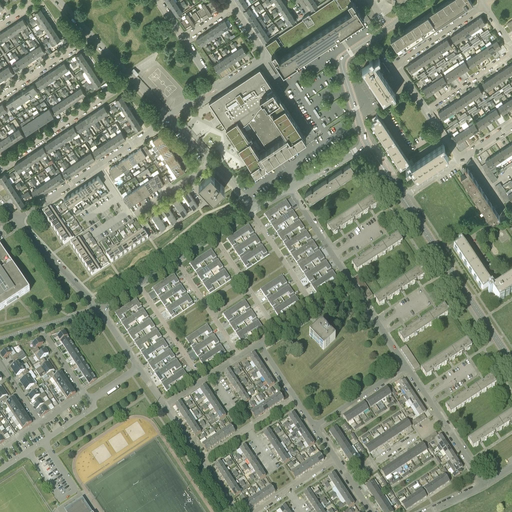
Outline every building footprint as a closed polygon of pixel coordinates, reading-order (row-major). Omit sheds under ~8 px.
[(207,13),(209,15),(212,13),(210,11),(216,7),(212,0),(206,5),(208,8),(205,10),(207,13)] [(248,0),(244,0),(239,4),(242,9),(251,3),(249,0),(248,0)] [(318,48),(324,44),(346,30),(359,21),(364,18),(359,10),(358,10),(356,6),(351,0),(331,0),(314,12),(312,13),(309,15),(309,14),(305,16),(302,18),(303,19),(297,23),(273,39),(267,43),(266,44),(265,44),(270,52),(275,58),(275,59),(279,65),(283,71),(286,69),(318,48)] [(279,9),(285,5),(281,0),(276,4),(279,9)] [(425,37),(431,33),(430,32),(466,8),(472,4),(473,3),(471,1),(470,0),(448,0),(427,14),(390,39),(397,48),(399,52),(404,49),(424,36),(425,37)] [(315,7),(317,6),(314,1),(308,4),(312,9),(315,7)] [(179,7),(175,2),(170,5),(173,11),(179,7)] [(201,8),(197,11),(201,17),(207,13),(205,10),(208,8),(206,5),(204,2),(201,4),(203,6),(201,8)] [(283,14),(289,10),(285,5),(279,9),(283,14)] [(177,16),(182,12),(180,9),(179,7),(173,11),(177,16)] [(243,11),(247,16),(252,12),(251,10),(249,7),(243,11)] [(36,16),(38,18),(43,14),(40,9),(34,13),(36,16)] [(250,21),(258,15),(255,10),(252,12),(247,16),(250,21)] [(286,19),(292,15),(289,10),(283,14),(286,19)] [(192,14),(189,15),(191,19),(189,20),(191,24),(193,26),(195,24),(194,22),(200,18),(196,11),(192,14)] [(187,17),(180,21),(185,28),(191,24),(189,20),(191,19),(189,15),(188,13),(185,15),(187,17)] [(43,14),(38,18),(39,20),(41,23),(47,19),(43,14)] [(254,26),(262,20),(259,15),(258,15),(250,21),(254,26)] [(292,15),(286,19),(288,22),(290,24),(292,22),(295,20),(292,15)] [(476,19),(480,26),(485,23),(481,16),(476,19)] [(23,29),(28,26),(23,19),(18,22),(23,29)] [(45,28),(50,24),(47,19),(41,23),(45,28)] [(475,29),(480,26),(476,19),(471,23),(475,29)] [(225,30),(229,27),(225,20),(220,23),(225,30)] [(262,28),(265,25),(262,20),(254,26),(257,31),(262,28)] [(18,32),(23,29),(18,22),(13,25),(18,32)] [(227,33),(225,30),(220,23),(215,26),(220,33),(223,31),(225,35),(227,33)] [(470,33),(475,29),(471,23),(466,26),(470,33)] [(48,33),(54,30),(50,24),(45,28),(48,33)] [(9,28),(15,38),(20,35),(18,32),(13,25),(9,28)] [(215,36),(220,33),(215,26),(211,30),(215,36)] [(465,36),(470,33),(466,26),(461,29),(465,36)] [(12,40),(15,38),(9,28),(4,31),(8,38),(10,37),(12,40)] [(260,36),(266,33),(266,32),(262,28),(257,31),(260,36)] [(267,39),(269,38),(267,35),(270,33),(274,31),(272,28),(269,31),(266,33),(260,36),(264,41),(267,39)] [(460,40),(465,36),(461,29),(456,33),(460,40)] [(54,30),(48,33),(51,38),(57,35),(54,30)] [(210,39),(215,36),(211,30),(206,33),(210,39)] [(0,35),(4,41),(8,38),(4,31),(0,33),(0,35)] [(205,43),(210,39),(206,33),(201,36),(205,43)] [(455,43),(460,40),(456,33),(451,36),(455,43)] [(55,45),(55,43),(60,40),(57,35),(51,38),(48,40),(45,43),(42,44),(45,50),(49,47),(47,45),(50,43),(52,47),(55,45)] [(201,46),(205,43),(201,36),(196,39),(201,46)] [(442,42),(446,49),(451,45),(447,38),(442,42)] [(492,43),(496,50),(501,47),(497,40),(492,43)] [(441,52),(446,49),(442,42),(437,45),(441,52)] [(491,53),(496,50),(492,43),(487,47),(491,53)] [(45,52),(44,50),(40,45),(37,47),(35,44),(34,45),(35,48),(40,55),(45,52)] [(436,55),(441,52),(437,45),(432,49),(436,55)] [(237,49),(242,56),(247,53),(242,46),(237,49)] [(486,57),(491,53),(487,47),(482,50),(486,57)] [(35,58),(40,55),(35,48),(31,51),(35,58)] [(242,56),(237,49),(235,51),(233,52),(237,59),(242,56)] [(431,59),(436,55),(432,49),(427,52),(431,59)] [(35,58),(31,51),(28,53),(26,50),(24,51),(26,54),(30,61),(35,58)] [(481,60),(486,57),(482,50),(477,53),(481,60)] [(77,59),(79,61),(84,57),(81,52),(75,56),(77,59)] [(232,62),(237,59),(233,52),(228,56),(232,62)] [(426,62),(431,59),(427,52),(422,55),(426,62)] [(395,94),(382,74),(380,71),(386,67),(383,61),(381,62),(379,59),(380,59),(379,57),(377,54),(375,55),(375,54),(374,54),(374,53),(373,53),(372,53),(371,53),(370,53),(369,53),(367,55),(369,58),(360,64),(383,99),(387,97),(387,98),(391,96),(392,97),(395,94)] [(476,63),(481,60),(477,53),(471,57),(476,63)] [(26,64),(30,61),(26,54),(21,57),(26,64)] [(421,65),(426,62),(422,55),(417,59),(421,65)] [(228,65),(232,62),(228,56),(223,59),(228,65)] [(21,67),(26,64),(21,57),(17,61),(21,67)] [(80,63),(82,66),(87,62),(84,57),(79,61),(80,63)] [(471,67),(476,63),(471,57),(466,60),(471,67)] [(223,69),(228,65),(223,59),(218,62),(223,69)] [(416,69),(421,65),(417,59),(412,62),(416,69)] [(21,67),(17,61),(14,62),(12,64),(16,71),(21,67)] [(460,64),(464,71),(469,68),(465,61),(460,64)] [(85,71),(91,68),(87,62),(82,66),(85,71)] [(218,72),(223,69),(218,62),(214,65),(218,72)] [(411,72),(416,69),(412,62),(407,65),(411,72)] [(64,72),(69,69),(64,63),(59,66),(64,72)] [(459,75),(464,71),(460,64),(455,68),(459,75)] [(13,73),(9,66),(6,68),(4,65),(2,66),(4,69),(8,76),(13,73)] [(59,76),(64,72),(59,66),(55,69),(59,76)] [(507,77),(511,73),(507,66),(502,70),(507,77)] [(89,76),(94,73),(91,68),(85,71),(89,76)] [(255,172),(284,153),(306,138),(260,68),(209,102),(250,164),(255,172)] [(454,78),(459,75),(455,68),(450,71),(454,78)] [(0,73),(3,79),(8,76),(4,69),(2,70),(1,69),(0,69),(0,73)] [(54,79),(59,76),(55,69),(50,72),(54,79)] [(501,80),(507,77),(502,70),(497,73),(501,80)] [(449,81),(454,78),(450,71),(444,74),(449,81)] [(49,82),(54,79),(50,72),(45,75),(49,82)] [(92,82),(98,78),(94,73),(89,76),(92,82)] [(496,83),(501,80),(497,73),(492,76),(496,83)] [(40,79),(45,85),(47,84),(49,82),(45,75),(40,79)] [(438,79),(442,86),(447,82),(443,76),(438,79)] [(491,87),(496,83),(492,76),(487,80),(491,87)] [(92,89),(95,87),(101,83),(98,78),(92,82),(89,84),(90,86),(92,89)] [(40,88),(45,85),(40,79),(35,82),(40,88)] [(437,89),(442,86),(438,79),(433,82),(437,89)] [(486,90),(491,87),(487,80),(482,83),(486,90)] [(432,92),(437,89),(433,82),(428,86),(432,92)] [(29,88),(33,95),(38,92),(33,85),(29,88)] [(427,96),(432,92),(428,86),(423,89),(427,96)] [(473,89),(478,96),(483,92),(478,86),(473,89)] [(33,95),(29,88),(24,91),(30,100),(34,97),(33,95)] [(85,94),(81,88),(76,91),(80,97),(85,94)] [(473,99),(478,96),(473,89),(468,92),(473,99)] [(30,100),(24,91),(20,94),(24,101),(29,98),(30,100)] [(76,101),(80,97),(76,91),(71,94),(76,101)] [(468,102),(473,99),(468,92),(463,96),(468,102)] [(68,96),(66,93),(64,94),(71,104),(76,101),(71,94),(68,96)] [(20,104),(24,101),(20,94),(15,97),(20,104)] [(71,104),(64,94),(62,96),(64,98),(61,100),(66,107),(71,104)] [(119,104),(125,101),(121,96),(116,99),(119,104)] [(463,106),(468,102),(463,96),(458,99),(463,106)] [(15,107),(20,104),(15,97),(11,100),(15,107)] [(66,107),(61,100),(59,102),(57,99),(55,100),(57,103),(61,110),(66,107)] [(458,109),(463,106),(458,99),(453,102),(458,109)] [(11,110),(15,107),(11,100),(6,103),(11,110)] [(507,110),(511,107),(511,106),(508,100),(503,104),(507,110)] [(122,110),(128,106),(125,101),(119,104),(122,110)] [(453,112),(458,109),(453,102),(448,106),(453,112)] [(56,113),(61,110),(57,103),(52,107),(56,113)] [(502,114),(507,110),(503,104),(498,107),(502,114)] [(103,116),(108,113),(104,106),(99,109),(103,116)] [(126,115),(131,111),(128,106),(122,110),(126,115)] [(448,116),(453,112),(448,106),(443,109),(448,116)] [(49,118),(54,115),(49,108),(44,111),(49,118)] [(491,111),(495,118),(500,115),(496,108),(491,111)] [(99,119),(101,117),(103,116),(99,109),(94,112),(99,119)] [(442,119),(448,116),(443,109),(438,112),(442,119)] [(44,121),(49,118),(44,111),(40,114),(44,121)] [(129,120),(135,116),(131,111),(126,115),(129,120)] [(490,121),(495,118),(491,111),(486,115),(490,121)] [(40,124),(44,121),(40,114),(40,115),(38,112),(34,115),(40,124)] [(90,115),(96,125),(98,124),(96,121),(99,119),(94,112),(90,115)] [(35,127),(40,124),(34,115),(29,118),(30,121),(35,127)] [(94,127),(96,125),(90,115),(85,118),(89,125),(92,123),(94,127)] [(412,159),(409,161),(399,146),(379,115),(376,116),(378,119),(371,123),(400,166),(404,164),(406,162),(409,166),(405,168),(407,170),(410,168),(416,177),(437,163),(448,156),(442,148),(445,146),(443,144),(414,163),(412,159)] [(485,125),(490,121),(486,115),(481,118),(485,125)] [(138,121),(135,116),(129,120),(133,125),(138,121)] [(84,128),(89,125),(85,118),(80,122),(84,128)] [(480,128),(485,125),(481,118),(476,121),(480,128)] [(31,130),(35,127),(30,121),(26,123),(31,130)] [(138,121),(133,125),(134,127),(136,130),(142,126),(138,121)] [(80,132),(82,130),(84,128),(80,122),(75,125),(80,132)] [(26,133),(31,130),(26,123),(22,126),(26,133)] [(469,126),(473,133),(479,129),(474,123),(469,126)] [(468,136),(473,133),(469,126),(468,124),(463,128),(468,136)] [(73,136),(78,133),(73,126),(69,129),(73,136)] [(463,139),(468,136),(463,128),(458,131),(463,139)] [(19,138),(23,135),(19,129),(14,132),(19,138)] [(69,129),(64,132),(68,139),(70,142),(73,141),(75,139),(73,136),(69,129)] [(458,143),(463,139),(458,131),(456,133),(456,134),(454,136),(458,143)] [(14,142),(19,138),(14,132),(9,135),(14,142)] [(63,142),(68,139),(64,132),(59,136),(63,142)] [(121,142),(126,139),(121,132),(116,135),(121,142)] [(156,144),(163,139),(162,138),(163,137),(161,134),(153,140),(156,144)] [(2,135),(0,136),(2,140),(0,141),(4,148),(9,145),(5,138),(4,138),(2,135)] [(9,145),(14,142),(9,135),(5,138),(9,145)] [(121,142),(116,135),(112,138),(116,145),(121,142)] [(59,145),(63,142),(59,136),(54,139),(59,145)] [(107,137),(105,138),(107,141),(111,148),(116,145),(112,138),(109,140),(107,137)] [(54,149),(59,145),(54,139),(49,142),(54,149)] [(156,144),(153,146),(156,151),(167,143),(165,141),(164,141),(163,139),(156,144)] [(106,151),(111,148),(107,141),(102,144),(106,151)] [(49,152),(54,149),(49,142),(45,145),(49,152)] [(167,143),(156,151),(159,155),(162,154),(169,148),(168,147),(169,146),(167,143)] [(102,154),(106,151),(102,144),(97,148),(102,154)] [(43,146),(38,150),(45,159),(47,163),(49,161),(47,158),(45,155),(47,153),(43,146)] [(136,151),(141,159),(146,156),(148,154),(147,152),(143,147),(140,148),(138,150),(136,151)] [(505,157),(510,154),(505,147),(500,150),(505,157)] [(97,158),(102,154),(97,148),(92,151),(97,158)] [(162,154),(165,158),(173,152),(171,150),(170,150),(169,148),(162,154)] [(38,150),(33,153),(38,159),(40,158),(42,161),(45,164),(47,163),(45,159),(38,150)] [(500,161),(505,157),(500,150),(495,154),(500,161)] [(137,162),(141,159),(136,151),(134,153),(134,152),(131,154),(137,162)] [(90,162),(95,159),(91,152),(86,155),(90,162)] [(165,164),(168,162),(175,157),(174,156),(175,155),(173,152),(165,158),(162,159),(165,164)] [(33,163),(38,159),(33,153),(29,156),(33,163)] [(132,165),(137,162),(131,154),(129,156),(127,157),(132,165)] [(501,162),(500,161),(495,154),(490,157),(495,164),(496,166),(501,162)] [(86,165),(90,162),(86,155),(81,158),(86,165)] [(28,166),(33,163),(29,156),(24,159),(28,166)] [(86,165),(81,158),(78,160),(76,157),(74,158),(76,161),(81,168),(86,165)] [(128,168),(132,165),(127,157),(125,159),(125,158),(122,160),(128,168)] [(168,162),(171,167),(179,161),(177,159),(176,159),(175,157),(168,162)] [(490,167),(495,164),(490,157),(485,160),(486,162),(488,165),(490,167)] [(24,159),(19,162),(24,169),(26,172),(28,171),(30,169),(28,166),(24,159)] [(129,171),(128,168),(122,160),(120,161),(120,162),(118,163),(125,174),(129,171)] [(76,171),(81,168),(76,161),(71,165),(76,171)] [(174,171),(174,172),(181,167),(180,165),(181,164),(179,161),(171,167),(174,171)] [(19,172),(23,169),(19,162),(14,165),(19,172)] [(71,175),(76,171),(71,165),(70,166),(68,163),(67,163),(65,165),(71,175)] [(116,164),(113,166),(119,174),(120,177),(125,174),(118,163),(116,165),(116,164)] [(341,169),(335,173),(329,178),(328,178),(328,179),(327,179),(326,179),(320,183),(314,188),(313,188),(311,189),(305,194),(307,197),(306,197),(307,199),(308,198),(310,201),(317,196),(325,191),(340,181),(348,176),(355,171),(350,163),(344,168),(343,169),(342,169),(341,169)] [(66,178),(71,175),(65,165),(63,166),(65,169),(62,171),(66,178)] [(112,173),(109,175),(114,182),(116,180),(120,177),(119,174),(113,166),(111,167),(111,168),(109,170),(112,173)] [(499,216),(483,192),(467,168),(465,166),(464,167),(463,166),(462,167),(461,170),(464,174),(462,175),(460,176),(481,206),(489,219),(493,217),(495,219),(499,216)] [(177,176),(185,171),(183,168),(182,168),(181,167),(174,172),(177,176)] [(55,171),(53,172),(55,175),(60,182),(65,179),(58,169),(55,171)] [(160,172),(153,177),(160,187),(164,184),(161,178),(163,177),(160,172)] [(213,199),(219,193),(225,187),(211,172),(199,184),(213,199)] [(0,179),(2,182),(8,179),(11,177),(9,174),(6,176),(4,173),(0,176),(0,179)] [(55,185),(60,182),(55,175),(50,179),(55,185)] [(46,177),(44,179),(46,182),(50,189),(55,185),(50,179),(48,176),(46,177)] [(98,176),(94,179),(99,187),(103,184),(98,176)] [(11,177),(2,182),(5,187),(11,184),(9,181),(12,179),(11,177)] [(156,190),(160,187),(153,177),(149,179),(156,190)] [(94,179),(89,182),(94,190),(95,189),(99,187),(94,179)] [(152,193),(156,190),(149,179),(145,182),(152,193)] [(46,192),(50,189),(46,182),(41,185),(46,192)] [(89,182),(85,184),(92,194),(96,191),(95,189),(94,190),(89,182)] [(147,195),(152,193),(145,182),(141,185),(147,195)] [(5,187),(9,193),(18,187),(16,185),(13,187),(11,184),(5,187)] [(85,184),(81,187),(88,197),(92,194),(85,184)] [(41,195),(46,192),(41,185),(36,188),(41,195)] [(143,198),(147,195),(141,185),(136,188),(143,198)] [(18,187),(9,193),(12,198),(18,194),(16,191),(19,189),(18,187)] [(81,187),(77,190),(82,198),(83,200),(88,197),(81,187)] [(36,198),(41,195),(36,188),(31,191),(36,198)] [(139,201),(143,198),(136,188),(132,191),(139,201)] [(77,190),(72,193),(78,201),(82,198),(77,190)] [(187,202),(193,198),(188,190),(182,195),(187,202)] [(135,204),(139,201),(132,191),(128,194),(135,204)] [(72,193),(68,196),(73,204),(74,203),(78,201),(72,193)] [(15,203),(24,197),(23,195),(20,197),(18,194),(12,198),(15,203)] [(130,207),(135,204),(128,194),(123,196),(130,207)] [(68,196),(64,199),(70,209),(75,205),(74,203),(73,204),(68,196)] [(25,204),(22,201),(26,199),(24,197),(15,203),(19,208),(25,204)] [(356,219),(363,215),(369,211),(369,210),(371,209),(372,209),(378,205),(373,197),(357,207),(342,217),(327,227),(332,235),(338,231),(339,231),(341,229),(347,225),(353,221),(354,221),(356,219)] [(178,208),(182,205),(179,199),(178,198),(173,201),(178,208)] [(193,208),(198,205),(193,198),(187,202),(189,205),(191,204),(193,208)] [(275,207),(279,212),(286,207),(288,210),(286,211),(287,213),(292,210),(291,208),(286,200),(275,207)] [(165,216),(172,212),(168,206),(167,205),(162,208),(164,210),(162,211),(165,216)] [(183,215),(187,212),(186,210),(182,205),(178,208),(183,215)] [(53,206),(42,213),(46,218),(56,211),(53,206)] [(271,224),(276,221),(274,219),(273,220),(271,217),(279,212),(275,207),(264,214),(269,222),(270,222),(271,224)] [(294,223),(299,220),(297,218),(298,218),(292,210),(287,213),(282,217),(285,222),(292,217),(294,220),(293,221),(294,223)] [(56,211),(46,218),(49,222),(57,217),(59,215),(56,211)] [(156,222),(161,219),(157,213),(156,212),(152,215),(156,222)] [(165,216),(161,219),(163,222),(169,218),(172,222),(177,219),(176,218),(172,212),(165,216)] [(57,217),(49,222),(52,227),(60,221),(57,217)] [(278,234),(282,231),(281,229),(279,230),(278,227),(285,222),(282,217),(276,221),(271,224),(276,232),(277,232),(278,234)] [(161,219),(156,222),(162,229),(166,226),(165,225),(163,222),(161,219)] [(301,233),(305,230),(304,228),(299,220),(294,223),(289,227),(292,232),(299,227),(301,230),(299,231),(301,233)] [(60,221),(52,227),(55,231),(63,225),(60,221)] [(63,225),(55,231),(58,236),(68,229),(65,224),(63,225)] [(238,232),(241,237),(249,232),(250,235),(246,237),(247,238),(246,238),(245,240),(246,241),(255,235),(253,233),(254,233),(248,225),(238,232)] [(285,244),(289,241),(286,236),(292,232),(289,227),(282,231),(278,234),(277,234),(283,242),(285,244)] [(68,229),(58,236),(61,240),(71,233),(68,229)] [(142,230),(138,233),(143,241),(148,238),(142,230)] [(307,244),(312,240),(311,238),(306,230),(305,230),(301,233),(296,237),(299,242),(306,238),(308,240),(306,241),(307,244)] [(234,249),(239,246),(237,243),(235,245),(234,242),(241,237),(238,232),(227,239),(232,247),(233,247),(234,249)] [(71,233),(61,240),(62,242),(64,245),(69,241),(72,239),(74,238),(71,233)] [(133,236),(139,244),(143,241),(138,233),(133,236)] [(132,234),(127,237),(134,248),(139,244),(133,236),(132,234)] [(373,250),(367,254),(360,258),(360,259),(358,260),(351,264),(357,272),(358,271),(364,267),(372,262),(379,257),(387,252),(395,247),(402,242),(397,234),(391,238),(390,239),(391,239),(389,240),(388,240),(382,244),(376,248),(375,249),(373,250)] [(244,242),(247,247),(255,242),(257,245),(255,246),(256,246),(254,247),(255,249),(261,245),(260,243),(255,235),(246,241),(244,242)] [(79,238),(71,244),(74,249),(84,242),(81,237),(79,238)] [(127,237),(123,240),(124,242),(130,251),(134,248),(127,237)] [(291,254),(296,251),(293,246),(299,242),(296,237),(289,241),(285,244),(284,244),(289,252),(290,252),(291,254)] [(494,283),(491,285),(482,270),(461,239),(459,240),(460,242),(454,247),(483,290),(489,286),(491,290),(488,292),(489,294),(493,292),(498,301),(511,291),(511,276),(497,287),(494,283)] [(312,255),(319,251),(317,249),(318,248),(312,240),(307,244),(302,247),(305,252),(311,249),(313,252),(311,253),(312,255)] [(84,242),(74,249),(77,253),(87,246),(86,244),(84,242)] [(120,245),(125,253),(130,251),(124,242),(120,245)] [(251,252),(250,250),(242,255),(240,252),(247,247),(244,242),(239,246),(234,249),(239,257),(241,259),(251,252)] [(119,243),(114,246),(121,257),(125,253),(120,245),(119,243)] [(251,252),(254,257),(262,252),(264,255),(262,256),(264,258),(268,255),(267,253),(262,245),(261,245),(255,249),(251,252)] [(0,246),(0,311),(4,309),(30,291),(0,246)] [(87,246),(77,253),(80,258),(90,251),(87,246)] [(114,246),(109,249),(110,251),(111,251),(116,260),(121,257),(114,246)] [(298,264),(304,260),(303,258),(301,259),(299,260),(298,257),(305,252),(302,247),(296,251),(291,254),(296,263),(297,262),(298,264)] [(213,263),(217,260),(216,258),(216,257),(211,249),(201,256),(204,261),(210,258),(213,263)] [(321,264),(325,261),(324,259),(324,258),(319,250),(319,251),(312,255),(309,257),(312,262),(319,258),(321,260),(319,262),(321,264)] [(90,251),(80,258),(83,262),(91,256),(91,257),(93,255),(90,251)] [(110,251),(106,254),(112,263),(116,260),(111,251),(110,251)] [(247,269),(252,266),(250,264),(252,262),(250,260),(254,257),(251,252),(241,259),(240,259),(245,267),(246,267),(247,269)] [(91,256),(83,262),(86,266),(94,261),(91,257),(91,256)] [(197,273),(201,270),(198,265),(204,261),(201,256),(190,263),(195,272),(195,271),(197,273)] [(305,274),(309,271),(308,269),(306,270),(304,267),(312,262),(309,257),(304,260),(298,264),(297,265),(303,273),(303,272),(305,274)] [(218,273),(224,270),(223,268),(223,267),(218,259),(217,260),(213,263),(207,266),(210,272),(216,268),(218,270),(217,271),(218,273)] [(327,274),(332,271),(331,269),(331,268),(326,260),(325,261),(321,264),(315,267),(318,273),(326,268),(328,271),(326,272),(327,274)] [(94,261),(86,266),(89,271),(97,265),(94,261)] [(97,265),(89,271),(92,276),(100,270),(97,265)] [(203,283),(208,280),(205,275),(210,272),(207,266),(201,270),(197,273),(196,274),(202,282),(202,281),(203,283)] [(311,284),(316,281),(314,279),(313,280),(311,278),(318,273),(315,267),(309,271),(305,274),(304,275),(309,283),(310,282),(311,284)] [(404,278),(389,288),(374,298),(379,306),(385,302),(386,302),(386,301),(387,301),(388,300),(394,296),(400,292),(401,292),(401,291),(403,290),(409,286),(416,282),(416,281),(418,280),(419,280),(425,276),(422,271),(421,269),(421,270),(420,268),(404,278)] [(225,281),(226,283),(231,280),(229,278),(230,277),(224,269),(224,270),(218,273),(214,277),(217,282),(225,277),(226,280),(225,281)] [(322,278),(325,283),(332,278),(334,281),(333,282),(334,284),(339,281),(337,279),(338,278),(332,270),(332,271),(327,274),(322,278)] [(163,281),(167,286),(174,281),(176,284),(174,285),(176,287),(180,284),(179,282),(174,274),(163,281)] [(271,282),(275,287),(282,282),(284,285),(282,286),(283,288),(288,285),(287,283),(282,275),(271,282)] [(210,294),(216,290),(215,287),(213,289),(211,286),(217,282),(214,277),(208,280),(203,283),(203,284),(208,292),(209,291),(210,294)] [(318,295),(324,290),(323,288),(321,289),(319,287),(325,283),(322,278),(316,281),(311,284),(311,285),(316,293),(316,292),(318,295)] [(163,281),(152,288),(158,296),(159,298),(164,295),(163,293),(161,294),(159,291),(161,290),(167,286),(163,281)] [(267,299),(272,296),(270,294),(269,295),(267,292),(275,287),(271,282),(260,289),(265,297),(266,297),(267,299)] [(176,287),(170,291),(174,296),(178,293),(181,298),(187,294),(185,292),(186,292),(181,284),(180,284),(176,287)] [(290,298),(295,295),(293,293),(294,293),(288,285),(283,288),(278,292),(281,297),(288,292),(290,295),(289,296),(290,298)] [(159,298),(164,306),(165,306),(166,308),(172,304),(171,302),(167,304),(166,301),(174,296),(170,291),(164,295),(159,298)] [(274,309),(279,306),(277,304),(275,305),(274,302),(281,297),(278,292),(272,296),(267,299),(272,307),(273,307),(274,309)] [(186,303),(189,308),(194,305),(192,302),(187,294),(181,298),(177,301),(181,306),(186,303)] [(295,306),(297,309),(301,306),(300,303),(295,295),(290,298),(284,302),(288,307),(295,302),(297,305),(295,306)] [(126,305),(130,310),(136,306),(138,309),(137,310),(138,312),(143,309),(141,307),(142,307),(136,299),(126,305)] [(245,314),(251,310),(249,308),(250,308),(244,300),(234,307),(237,312),(243,308),(245,311),(243,312),(245,314)] [(173,318),(181,313),(179,311),(174,314),(172,311),(181,306),(177,301),(172,304),(166,308),(171,316),(173,318)] [(281,319),(285,316),(284,314),(282,315),(280,312),(288,307),(284,302),(279,306),(274,309),(273,309),(279,317),(281,319)] [(122,323),(126,320),(125,317),(123,319),(122,316),(130,310),(126,305),(115,313),(120,321),(121,321),(122,323)] [(420,321),(414,325),(407,329),(407,330),(405,331),(398,335),(404,343),(411,338),(419,333),(426,328),(434,323),(442,318),(449,313),(448,311),(449,311),(448,310),(447,310),(444,305),(438,309),(437,309),(438,310),(436,311),(435,311),(429,315),(423,319),(422,320),(420,321)] [(230,324),(237,319),(236,317),(231,320),(230,317),(237,312),(234,307),(223,314),(228,322),(229,322),(230,324)] [(143,323),(149,319),(148,317),(143,309),(138,312),(133,316),(136,321),(141,317),(143,320),(142,321),(143,323)] [(253,323),(257,320),(256,318),(251,310),(245,314),(240,317),(244,322),(251,317),(253,320),(251,321),(253,323)] [(129,333),(134,329),(133,327),(132,328),(130,329),(128,326),(136,321),(133,316),(126,320),(122,323),(121,323),(127,331),(129,333)] [(237,334),(241,331),(240,329),(238,330),(236,327),(244,322),(240,317),(237,319),(230,324),(235,332),(237,334)] [(150,333),(156,329),(155,327),(150,319),(149,319),(143,323),(139,326),(143,331),(148,327),(150,330),(148,331),(150,333)] [(256,332),(258,334),(264,330),(263,328),(258,320),(257,320),(253,323),(247,327),(251,332),(258,327),(260,330),(256,332)] [(197,331),(201,336),(207,332),(209,334),(206,337),(207,339),(213,335),(212,333),(212,332),(207,324),(197,331)] [(335,339),(335,338),(321,324),(309,335),(324,350),(335,339)] [(135,343),(140,340),(138,338),(137,339),(135,336),(143,331),(139,326),(134,329),(129,333),(128,333),(133,341),(134,341),(135,343)] [(243,344),(249,340),(248,338),(245,340),(243,337),(251,332),(247,327),(241,331),(237,334),(236,334),(242,342),(243,344)] [(157,343),(163,339),(161,337),(162,337),(156,329),(150,333),(146,336),(150,341),(155,337),(157,340),(155,341),(157,343)] [(193,348),(198,344),(195,340),(201,336),(197,331),(185,339),(191,347),(191,346),(193,348)] [(62,344),(70,339),(65,332),(56,334),(57,337),(58,337),(60,341),(60,342),(61,341),(62,344)] [(215,348),(220,345),(219,343),(214,334),(213,335),(207,339),(203,341),(207,346),(214,342),(216,345),(214,346),(215,348)] [(142,353),(146,350),(145,348),(143,349),(142,346),(150,341),(146,336),(140,340),(135,343),(140,351),(141,351),(142,353)] [(34,354),(39,351),(37,348),(43,344),(40,340),(40,339),(30,342),(30,343),(31,343),(35,349),(32,351),(34,354)] [(68,352),(75,347),(70,339),(62,344),(68,352)] [(153,346),(156,351),(163,346),(165,349),(162,351),(163,352),(162,353),(162,354),(169,349),(168,347),(163,339),(157,343),(153,346)] [(466,351),(472,347),(467,339),(451,349),(436,359),(421,369),(426,377),(432,373),(433,373),(433,372),(435,371),(441,367),(448,363),(448,362),(449,362),(450,361),(457,357),(463,352),(464,351),(465,351),(466,351)] [(198,357),(203,354),(202,353),(201,354),(199,352),(207,346),(203,341),(198,344),(193,348),(192,349),(197,357),(198,356),(198,357)] [(219,357),(221,359),(227,355),(225,353),(226,353),(220,345),(215,348),(210,352),(213,357),(219,353),(220,356),(219,357)] [(148,363),(155,359),(153,357),(152,358),(150,355),(156,351),(153,346),(146,350),(142,353),(141,353),(147,361),(148,363)] [(73,360),(80,355),(75,347),(68,352),(73,360)] [(14,362),(19,358),(22,356),(20,353),(17,356),(16,354),(13,356),(8,350),(9,349),(8,349),(0,351),(0,354),(3,359),(9,355),(14,362)] [(171,362),(176,359),(175,357),(170,349),(169,349),(162,354),(160,355),(163,361),(170,356),(172,359),(170,360),(171,362)] [(39,361),(43,358),(48,355),(45,350),(41,353),(39,351),(34,354),(39,361)] [(206,369),(211,366),(209,363),(207,365),(206,362),(213,357),(210,352),(209,350),(203,354),(198,357),(199,358),(199,359),(204,367),(205,366),(206,369)] [(252,362),(258,358),(254,353),(249,357),(252,362)] [(79,368),(86,363),(80,355),(73,360),(79,368)] [(155,373),(161,369),(161,367),(159,369),(158,368),(159,368),(157,365),(163,361),(160,355),(155,359),(148,363),(153,371),(154,371),(155,373)] [(14,372),(24,365),(19,358),(14,362),(15,365),(11,368),(14,372)] [(39,374),(51,366),(48,362),(47,363),(43,358),(39,361),(40,364),(39,365),(41,367),(36,370),(39,374)] [(255,367),(261,363),(258,358),(252,362),(255,367)] [(174,375),(183,369),(181,367),(182,367),(176,359),(171,362),(166,366),(170,371),(175,368),(176,370),(172,373),(174,375)] [(24,365),(28,370),(33,367),(30,361),(24,365)] [(84,376),(91,371),(86,363),(79,368),(84,376)] [(256,374),(259,372),(264,368),(261,363),(255,367),(257,369),(254,371),(254,372),(256,374)] [(23,376),(28,373),(24,365),(14,372),(17,377),(21,373),(23,376)] [(52,378),(55,376),(52,371),(53,370),(51,366),(39,374),(42,378),(46,375),(47,377),(49,376),(51,379),(52,378)] [(162,383),(166,380),(165,378),(163,379),(162,376),(170,371),(166,366),(161,369),(155,373),(160,381),(161,381),(162,383)] [(262,377),(268,373),(264,368),(259,372),(262,377)] [(181,378),(185,383),(189,380),(188,377),(183,369),(174,375),(172,376),(176,382),(181,378)] [(224,373),(227,378),(236,372),(234,370),(231,372),(229,369),(224,373)] [(97,380),(96,379),(91,371),(84,376),(89,385),(97,380)] [(52,378),(55,383),(64,377),(61,372),(55,376),(52,378)] [(230,383),(236,380),(234,377),(237,375),(236,372),(227,378),(230,383)] [(32,380),(32,381),(33,380),(28,373),(23,376),(25,379),(20,382),(23,386),(32,380)] [(266,382),(271,379),(268,373),(262,377),(266,382)] [(169,393),(173,390),(172,388),(170,389),(168,386),(176,382),(172,376),(166,380),(162,383),(161,383),(167,391),(169,393)] [(481,394),(489,389),(496,384),(491,376),(485,380),(484,380),(485,381),(483,382),(482,382),(476,386),(469,390),(469,391),(468,391),(467,392),(461,396),(454,400),(454,401),(453,401),(452,402),(445,406),(447,409),(447,410),(448,411),(450,414),(458,409),(466,404),(473,399),(481,394)] [(55,383),(58,387),(67,381),(64,377),(55,383)] [(264,387),(267,385),(269,387),(274,384),(271,379),(266,382),(262,384),(264,387)] [(33,390),(38,387),(36,384),(35,385),(32,381),(32,380),(23,386),(26,391),(31,388),(33,390)] [(234,388),(239,385),(243,383),(241,380),(238,382),(236,380),(230,383),(234,388)] [(399,391),(402,390),(408,386),(404,380),(398,384),(400,387),(397,388),(399,391)] [(58,387),(61,391),(69,385),(67,381),(58,387)] [(61,391),(63,395),(72,389),(69,385),(61,391)] [(203,394),(209,390),(205,385),(200,389),(203,394)] [(237,394),(243,390),(239,385),(234,388),(237,394)] [(405,395),(411,391),(408,386),(402,390),(405,395)] [(42,395),(41,395),(39,390),(40,390),(38,387),(33,390),(35,393),(29,397),(32,401),(34,400),(42,395)] [(386,398),(391,394),(387,387),(381,391),(386,398)] [(66,400),(76,394),(75,394),(72,389),(63,395),(66,400)] [(207,399),(212,395),(209,390),(203,394),(207,399)] [(241,399),(246,395),(249,393),(247,391),(245,393),(243,390),(237,394),(241,399)] [(381,401),(386,398),(381,391),(376,394),(381,401)] [(407,402),(409,400),(415,396),(411,391),(405,395),(403,397),(407,402)] [(5,404),(9,401),(5,396),(6,396),(4,392),(0,394),(0,401),(1,403),(2,402),(4,405),(4,404),(5,404)] [(279,403),(284,400),(279,393),(276,395),(274,392),(272,393),(274,396),(279,403)] [(46,403),(45,403),(43,399),(47,397),(44,393),(41,395),(42,395),(34,400),(36,402),(35,402),(36,403),(37,404),(34,405),(37,409),(39,407),(46,403)] [(250,400),(248,397),(250,395),(249,393),(246,395),(241,399),(244,404),(245,403),(250,400)] [(376,405),(381,401),(376,394),(371,398),(376,405)] [(207,407),(210,404),(216,400),(212,395),(207,399),(208,402),(205,404),(207,407)] [(274,406),(279,403),(274,396),(270,399),(274,406)] [(412,406),(418,402),(415,396),(409,400),(412,406)] [(5,404),(8,408),(17,402),(14,398),(9,401),(5,404)] [(370,408),(376,405),(371,398),(366,401),(370,408)] [(269,409),(274,406),(270,399),(265,403),(269,409)] [(51,411),(50,410),(48,407),(52,405),(49,400),(45,403),(46,403),(39,407),(41,410),(40,410),(41,410),(42,411),(39,413),(42,416),(41,416),(41,417),(51,411)] [(213,409),(219,406),(216,400),(210,404),(213,409)] [(178,410),(184,407),(181,401),(175,405),(178,410)] [(8,408),(11,412),(20,406),(17,402),(8,408)] [(260,415),(265,412),(260,406),(258,402),(255,404),(253,406),(260,415)] [(363,413),(369,410),(364,402),(359,406),(363,413)] [(416,411),(422,407),(418,402),(412,406),(416,411)] [(265,412),(269,409),(265,403),(260,406),(265,412)] [(187,412),(186,409),(189,407),(187,405),(184,407),(178,410),(182,415),(187,412)] [(11,412),(14,416),(23,410),(20,406),(11,412)] [(215,412),(217,414),(222,411),(219,406),(213,409),(215,412)] [(255,419),(260,415),(253,406),(251,407),(253,410),(251,412),(255,419)] [(358,416),(363,413),(359,406),(353,409),(358,416)] [(416,411),(419,416),(421,415),(423,414),(425,412),(422,407),(416,411)] [(353,420),(358,416),(353,409),(348,413),(353,420)] [(14,416),(17,421),(26,415),(23,410),(14,416)] [(511,410),(498,420),(483,430),(468,440),(473,448),(479,443),(480,443),(479,443),(481,442),(482,442),(488,438),(494,434),(495,433),(497,432),(503,428),(510,423),(511,422),(511,421),(511,410)] [(220,420),(225,417),(226,416),(222,411),(217,414),(218,417),(220,420)] [(185,421),(191,417),(187,412),(182,415),(185,421)] [(292,422),(297,418),(294,413),(288,417),(292,422)] [(348,423),(353,420),(348,413),(343,416),(348,423)] [(17,421),(20,425),(28,419),(26,415),(17,421)] [(189,426),(194,422),(191,417),(185,421),(189,426)] [(297,418),(292,422),(288,424),(290,426),(290,427),(294,425),(295,427),(301,423),(297,418)] [(28,419),(20,425),(22,429),(22,430),(32,423),(31,423),(28,419)] [(406,430),(411,427),(407,420),(401,423),(406,430)] [(401,434),(406,430),(401,423),(400,421),(394,424),(396,427),(401,434)] [(192,431),(198,427),(194,422),(189,426),(192,431)] [(293,431),(294,432),(295,434),(304,428),(301,423),(295,427),(296,429),(293,431)] [(226,428),(230,435),(235,432),(231,425),(226,428)] [(195,436),(199,434),(201,432),(198,427),(192,431),(195,436)] [(333,437),(340,432),(336,427),(329,432),(333,437)] [(396,437),(401,434),(396,427),(391,430),(396,437)] [(226,438),(230,435),(226,428),(221,432),(226,438)] [(302,437),(307,433),(304,428),(295,434),(297,436),(299,439),(302,437)] [(267,438),(272,435),(269,429),(263,433),(267,438)] [(390,441),(396,437),(391,430),(386,433),(390,441)] [(221,441),(226,438),(221,432),(216,435),(221,441)] [(336,442),(343,437),(340,432),(333,437),(336,442)] [(305,442),(311,438),(307,433),(302,437),(305,442)] [(385,444),(390,441),(386,433),(380,437),(385,444)] [(216,445),(221,441),(216,435),(212,438),(216,445)] [(270,443),(276,440),(272,435),(267,438),(270,443)] [(436,447),(445,441),(441,436),(439,437),(436,439),(434,440),(433,441),(436,447)] [(339,447),(347,443),(343,437),(336,442),(339,447)] [(380,447),(385,444),(380,437),(375,440),(380,447)] [(211,448),(216,445),(212,438),(207,441),(211,448)] [(309,447),(314,444),(311,438),(305,442),(309,447)] [(274,448),(279,445),(276,440),(270,443),(274,448)] [(375,451),(380,447),(375,440),(370,444),(375,451)] [(206,451),(211,448),(207,441),(202,444),(206,451)] [(436,447),(440,452),(448,446),(445,441),(436,447)] [(343,453),(350,448),(347,443),(339,447),(343,453)] [(422,454),(427,450),(422,443),(417,447),(422,454)] [(370,454),(375,451),(370,444),(365,447),(370,454)] [(243,454),(249,450),(245,445),(240,449),(243,454)] [(277,454),(283,450),(279,445),(274,448),(277,454)] [(445,456),(452,452),(448,446),(440,452),(439,452),(443,457),(445,456)] [(417,457),(422,454),(417,447),(412,450),(417,457)] [(346,458),(353,453),(350,448),(343,453),(346,458)] [(246,459),(252,455),(249,450),(243,454),(246,459)] [(280,459),(286,455),(283,450),(277,454),(280,459)] [(411,461),(417,457),(412,450),(407,454),(411,461)] [(449,461),(455,457),(452,452),(445,456),(449,461)] [(319,463),(321,462),(324,460),(319,453),(315,456),(319,463)] [(353,453),(346,458),(350,463),(357,458),(353,453)] [(406,464),(411,461),(407,454),(401,457),(406,464)] [(247,466),(250,464),(255,461),(252,455),(246,459),(248,462),(245,464),(247,466)] [(284,464),(285,463),(289,460),(286,455),(280,459),(284,464)] [(319,463),(315,456),(310,460),(314,466),(319,463)] [(401,468),(406,464),(401,457),(396,461),(401,468)] [(450,468),(459,462),(455,457),(449,461),(447,463),(450,468)] [(310,469),(314,466),(310,460),(305,463),(310,469)] [(253,469),(259,466),(255,461),(250,464),(253,469)] [(396,471),(401,468),(396,461),(391,464),(396,471)] [(218,471),(224,467),(220,462),(215,465),(218,471)] [(459,462),(450,468),(454,473),(452,474),(454,477),(462,472),(460,469),(462,468),(459,462)] [(305,473),(310,469),(305,463),(300,466),(305,473)] [(391,475),(396,471),(391,464),(386,467),(391,475)] [(253,469),(255,472),(252,474),(253,477),(257,475),(262,471),(259,466),(253,469)] [(300,476),(305,473),(300,466),(295,469),(300,476)] [(222,476),(227,472),(224,467),(218,471),(222,476)] [(385,478),(391,475),(386,467),(381,471),(385,478)] [(295,479),(300,476),(295,469),(291,472),(295,479)] [(260,480),(266,476),(262,471),(257,475),(260,480)] [(225,481),(231,477),(227,472),(222,476),(225,481)] [(332,482),(337,478),(334,473),(328,477),(332,482)] [(449,482),(449,481),(445,475),(439,478),(444,485),(449,482)] [(228,486),(234,482),(231,477),(225,481),(228,486)] [(335,487),(341,483),(337,478),(332,482),(335,487)] [(439,489),(444,485),(439,478),(434,482),(439,489)] [(232,491),(237,487),(234,482),(228,486),(232,491)] [(369,492),(376,487),(372,482),(365,486),(369,492)] [(433,493),(439,489),(434,482),(429,485),(433,493)] [(338,492),(344,489),(341,483),(335,487),(338,492)] [(235,496),(239,494),(241,492),(239,489),(242,487),(241,485),(237,487),(232,491),(235,496)] [(428,496),(433,493),(429,485),(424,489),(428,496)] [(270,495),(272,494),(275,492),(271,486),(266,489),(270,495)] [(372,497),(379,492),(376,487),(369,492),(372,497)] [(303,493),(307,498),(319,491),(317,488),(313,491),(311,488),(303,493)] [(266,499),(270,495),(266,489),(261,492),(266,499)] [(342,497),(347,494),(344,489),(338,492),(342,497)] [(421,500),(427,497),(422,490),(417,493),(421,500)] [(310,504),(316,500),(318,498),(316,495),(320,493),(319,491),(307,498),(310,504)] [(261,502),(266,499),(261,492),(256,495),(261,502)] [(376,502),(383,497),(379,492),(372,497),(376,502)] [(416,504),(421,500),(417,493),(411,497),(416,504)] [(345,503),(351,499),(347,494),(342,497),(345,503)] [(256,505),(261,502),(256,495),(252,498),(256,505)] [(249,500),(247,497),(245,498),(247,501),(251,508),(256,505),(252,498),(249,500)] [(379,507),(386,502),(383,497),(376,502),(379,507)] [(411,507),(416,504),(411,497),(406,500),(411,507)] [(349,508),(354,504),(352,500),(352,499),(351,500),(351,499),(345,503),(349,508)] [(314,509),(319,505),(316,500),(310,504),(314,509)] [(406,511),(411,507),(406,500),(401,504),(406,511)] [(89,511),(81,501),(71,508),(72,509),(67,511),(89,511)] [(246,511),(251,508),(247,501),(242,505),(246,511)] [(383,511),(390,508),(392,506),(389,501),(386,502),(379,507),(382,511),(383,511)]
